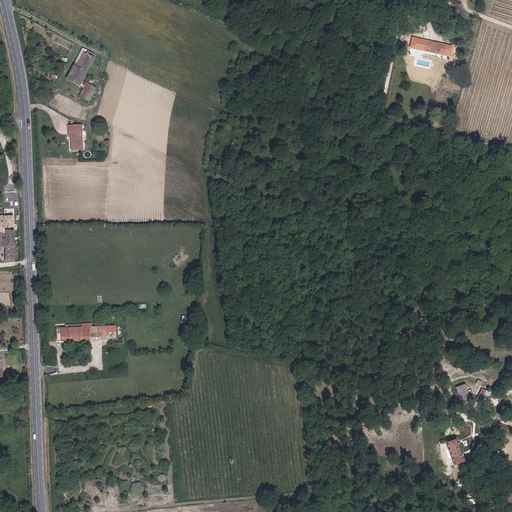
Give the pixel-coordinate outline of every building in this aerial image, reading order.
[(410,48),(451,57),(453,46),(413,37),(410,48)] [(74,63),(66,79),(79,87),(95,56),(86,51),(85,53),(83,52),(77,64),(74,63)] [(90,102),(96,89),(87,83),(79,97),(90,102)] [(83,148),(82,123),(70,123),(70,135),(72,135),(72,149),(83,148)] [(6,261),(16,261),(14,216),(0,216),(0,247),(6,248),(6,261)] [(82,327),(77,327),(65,328),(61,328),(62,341),(90,340),(90,338),(101,337),(101,332),(107,331),(107,327),(94,327),(90,327),(82,327)] [(464,389),(459,378),(450,381),(451,383),(455,381),(457,388),(453,390),(454,393),(464,389)] [(479,395),(488,399),(491,391),(482,388),(479,395)] [(451,431),(439,435),(447,459),(459,454),(451,431)]
